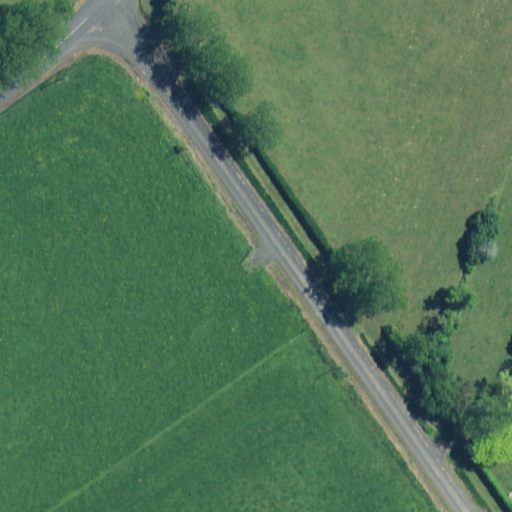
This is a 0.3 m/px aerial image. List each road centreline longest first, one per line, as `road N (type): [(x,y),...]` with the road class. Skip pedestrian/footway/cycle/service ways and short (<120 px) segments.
road 1 (residential): [(102,0),(465,511)]
road 2 (unclassified): [(102,0),(0,90)]
